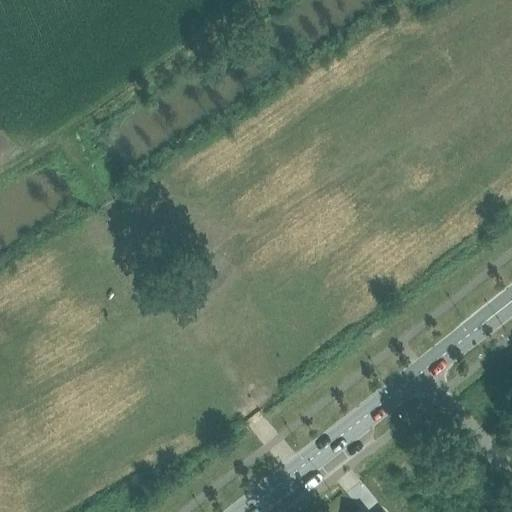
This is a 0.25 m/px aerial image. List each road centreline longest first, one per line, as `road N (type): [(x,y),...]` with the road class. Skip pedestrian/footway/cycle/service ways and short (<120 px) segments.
road 1 (secondary): [(421,375),(248,511)]
road 2 (residential): [(511,478),(421,375)]
